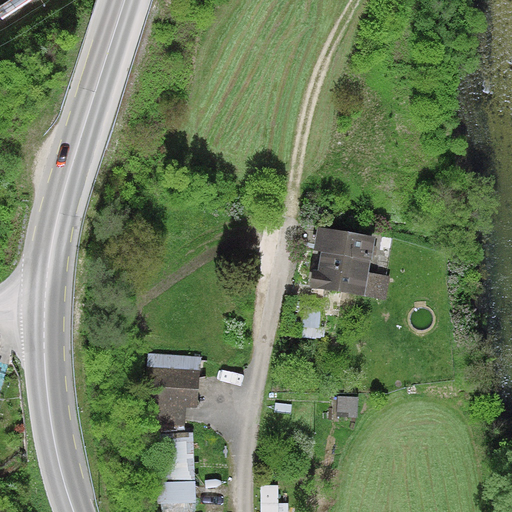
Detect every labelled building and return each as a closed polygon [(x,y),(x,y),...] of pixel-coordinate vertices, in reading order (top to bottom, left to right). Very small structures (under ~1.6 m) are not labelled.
[(358,294),(366,243),(320,235),(312,287),(358,294)] [(318,302),(301,301),(300,340),(324,340),(325,328),(317,328),(318,302)] [(202,358),(147,354),(142,423),(157,424),(157,431),(185,433),(186,420),(197,421),(202,358)] [(358,398),(337,397),(335,420),(357,421),(358,398)] [(200,462),(199,433),(142,436),(143,462),(158,462),(159,482),(196,480),(195,463),(200,462)] [(195,483),(157,483),(157,505),(195,505),(195,483)] [(277,487),(258,487),(258,511),(286,511),(287,504),(277,504),(277,487)]
